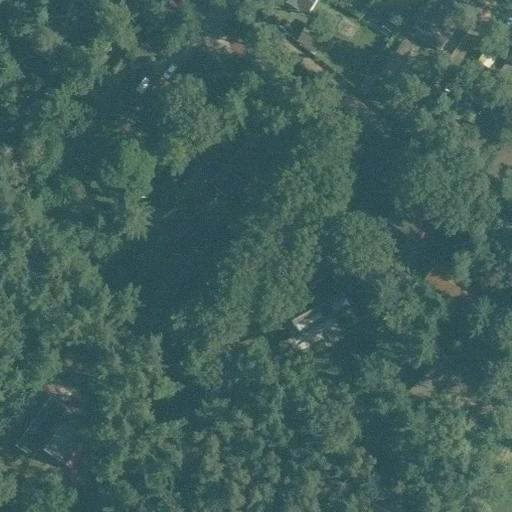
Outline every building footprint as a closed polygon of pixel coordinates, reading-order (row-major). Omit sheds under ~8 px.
[(281,0),(312,20),(325,0),(281,0)] [(392,41),(401,30),(371,9),(363,20),(392,41)] [(137,113),(138,112),(147,120),(158,107),(172,119),(218,66),(203,53),(177,84),(179,85),(173,93),(171,91),(148,72),(125,100),(135,109),(134,110),(137,113)] [(220,126),(225,129),(234,116),(230,113),(220,126)] [(229,201),(240,189),(242,191),(253,179),(259,173),(257,171),(262,165),(244,148),(210,183),(229,201)] [(132,172),(131,199),(146,199),(147,172),(132,172)] [(161,209),(178,205),(175,191),(158,194),(161,209)] [(326,196),(321,214),(334,218),(348,222),(353,203),(326,196)] [(416,253),(427,237),(418,231),(425,220),(399,202),(385,222),(386,223),(380,234),(396,245),(398,241),(416,253)] [(289,260),(304,238),(280,222),(273,231),(264,244),(289,260)] [(481,292),(437,262),(424,280),(468,311),(481,292)] [(390,285),(400,295),(412,280),(402,271),(390,285)] [(321,289),(284,309),(278,312),(298,347),(336,325),(332,317),(351,306),(336,280),(321,289)] [(462,367),(452,377),(440,365),(418,386),(430,399),(439,391),(449,402),(474,379),(462,367)] [(24,397),(17,397),(17,405),(35,405),(35,396),(40,396),(40,386),(24,387),(24,397)] [(49,398),(16,446),(32,458),(39,448),(58,462),(59,461),(70,469),(79,456),(82,458),(90,447),(82,441),(89,431),(73,420),(67,429),(57,422),(66,410),(49,398)] [(0,494),(0,511),(6,511),(12,501),(0,494)]
